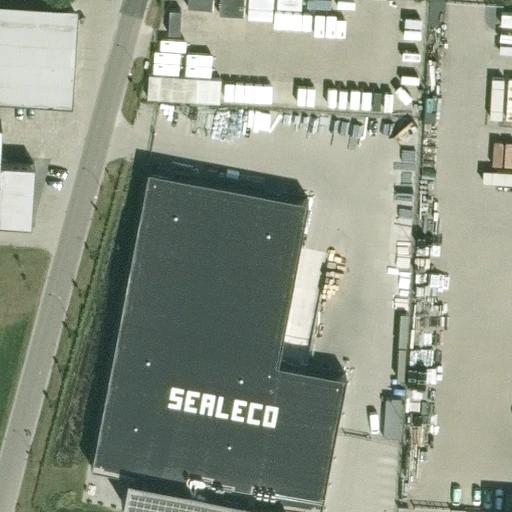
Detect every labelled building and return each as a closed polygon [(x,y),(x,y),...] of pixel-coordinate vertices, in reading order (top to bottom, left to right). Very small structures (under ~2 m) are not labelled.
[(0,97),(71,101),(76,19),(76,15),(75,15),(75,19),(0,14),(0,97)] [(0,221),(31,223),(35,162),(0,159),(0,136),(1,120),(0,120),(0,221)] [(146,166),(89,464),(126,471),(120,501),(179,511),(281,511),(283,502),(320,509),(346,373),(277,359),(308,197),(146,166)] [(400,311),(398,344),(404,345),(406,312),(400,311)] [(396,377),(402,378),(404,346),(397,346),(396,377)] [(385,396),(383,416),(399,417),(401,397),(385,396)]
